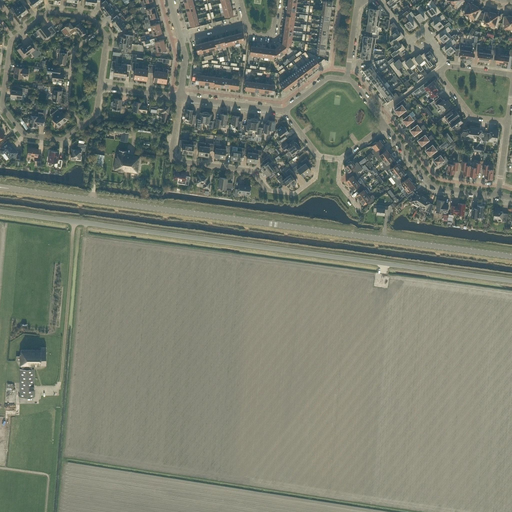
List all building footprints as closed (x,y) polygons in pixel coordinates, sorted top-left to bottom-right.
[(24,6),(27,4),(23,0),(19,0),(18,1),(21,5),(18,7),(24,14),(28,11),(24,6)] [(104,12),(111,6),(114,4),(110,0),(105,0),(104,1),(106,3),(100,7),(104,12)] [(392,2),(395,0),(394,0),(387,0),(388,1),(386,3),(390,8),(394,5),(392,2)] [(443,14),(434,2),(432,0),(430,0),(428,2),(432,7),(427,11),(429,12),(430,14),(432,16),(437,12),(438,14),(436,15),(438,17),(443,14)] [(464,0),(454,0),(452,3),(455,7),(455,6),(458,9),(465,0),(464,0)] [(472,3),(472,4),(468,2),(462,12),(465,13),(466,14),(465,15),(465,16),(465,17),(466,18),(467,18),(467,19),(469,16),(475,5),(472,3)] [(111,6),(104,12),(107,16),(112,12),(114,15),(119,11),(117,8),(116,7),(116,6),(114,4),(111,6)] [(369,14),(380,15),(381,15),(381,12),(385,10),(380,4),(376,8),(376,9),(370,8),(369,14)] [(149,8),(148,6),(148,5),(142,7),(140,7),(142,12),(146,11),(147,14),(156,12),(155,7),(149,8)] [(425,20),(429,17),(428,16),(426,14),(419,5),(416,7),(420,13),(415,16),(420,22),(424,18),(425,20)] [(478,8),(479,7),(475,5),(469,16),(474,18),(477,20),(477,19),(480,20),(483,13),(481,12),(482,10),(478,8)] [(19,18),(24,14),(18,7),(14,10),(12,7),(9,9),(13,14),(15,12),(19,18)] [(418,25),(412,17),(409,13),(407,10),(403,14),(405,16),(406,16),(410,21),(405,24),(409,30),(414,26),(415,28),(418,25)] [(490,12),(489,13),(485,11),(484,13),(483,13),(480,20),(482,21),(482,22),(485,23),(490,24),(493,13),(490,12)] [(114,20),(112,22),(115,27),(122,21),(125,19),(122,15),(120,12),(115,16),(113,18),(114,20)] [(152,18),(157,17),(156,12),(147,14),(148,17),(145,18),(145,19),(144,20),(145,23),(153,21),(152,18)] [(496,15),(496,14),(493,13),(490,24),(495,26),(497,27),(501,16),(496,15)] [(440,21),(445,17),(443,14),(438,17),(431,23),(433,26),(434,25),(438,30),(444,26),(440,21)] [(510,28),(511,16),(508,15),(508,17),(503,16),(502,27),(505,27),(510,28)] [(122,21),(115,27),(119,31),(124,27),(125,29),(130,26),(128,23),(126,25),(122,21)] [(154,24),(153,23),(153,21),(145,23),(145,27),(147,26),(148,28),(151,28),(151,30),(160,28),(159,23),(154,24)] [(70,22),(64,26),(65,27),(69,32),(74,28),(70,22)] [(65,27),(61,30),(65,35),(67,34),(68,36),(71,34),(75,31),(76,32),(77,31),(81,36),(86,32),(80,23),(74,27),(74,28),(69,32),(65,27)] [(47,29),(44,24),(44,25),(37,30),(37,31),(33,34),(36,37),(40,34),(43,39),(44,39),(43,38),(49,34),(50,36),(56,32),(51,26),(47,29)] [(379,26),(367,24),(367,30),(373,31),(372,34),(376,34),(376,35),(378,35),(379,26)] [(446,28),(436,35),(439,39),(440,38),(441,39),(444,42),(449,38),(451,37),(448,32),(451,29),(448,26),(446,28)] [(153,35),(162,33),(160,28),(151,30),(152,33),(149,34),(150,36),(153,35)] [(401,34),(399,32),(397,29),(391,33),(395,38),(390,42),(392,46),(393,45),(398,41),(405,36),(402,33),(401,34)] [(378,38),(378,35),(376,35),(376,34),(372,34),(370,33),(370,37),(364,36),(363,41),(375,43),(375,40),(376,40),(376,38),(378,38)] [(132,41),(133,35),(123,34),(123,37),(120,36),(120,37),(119,37),(118,41),(119,41),(119,42),(131,43),(132,41)] [(163,39),(157,41),(156,38),(150,39),(152,45),(155,44),(156,46),(165,44),(163,39)] [(456,42),(454,38),(452,40),(442,48),(444,51),(446,50),(449,55),(455,51),(451,46),(456,42)] [(466,59),(468,46),(465,45),(466,40),(465,39),(463,39),(461,38),(459,49),(462,49),(461,58),(466,59)] [(402,46),(401,44),(398,41),(393,45),(396,50),(391,54),(393,57),(406,48),(403,44),(402,46)] [(118,43),(117,47),(118,47),(122,48),(121,50),(121,51),(124,51),(131,52),(131,51),(131,48),(131,47),(131,46),(131,43),(119,42),(119,43),(118,43)] [(476,51),(476,49),(477,43),(472,42),(472,46),(468,46),(466,59),(472,60),(474,51),(476,51)] [(286,48),(287,46),(282,43),(278,46),(283,53),(287,50),(286,48)] [(23,45),(17,50),(23,58),(33,50),(36,54),(36,56),(40,57),(41,52),(37,47),(35,49),(30,44),(25,48),(23,45)] [(157,51),(166,49),(165,44),(156,46),(156,49),(153,50),(154,52),(157,51)] [(279,56),(283,53),(278,46),(274,49),(276,55),(278,54),(279,56)] [(63,53),(64,50),(57,49),(56,52),(60,53),(58,63),(65,64),(67,53),(63,53)] [(511,55),(511,49),(510,49),(509,55),(503,54),(502,64),(508,65),(509,56),(511,55)] [(429,60),(434,56),(430,51),(425,54),(424,53),(421,55),(424,60),(432,70),(436,67),(434,64),(433,65),(429,60)] [(373,54),(362,52),(361,58),(367,58),(367,60),(367,63),(374,61),(373,57),(373,54)] [(421,55),(420,54),(415,58),(414,57),(411,59),(415,64),(414,64),(424,76),(427,74),(420,64),(424,60),(421,55)] [(315,67),(319,64),(314,57),(310,60),(315,67)] [(393,61),(395,60),(392,58),(388,61),(389,63),(399,76),(402,74),(398,68),(403,65),(401,63),(399,59),(394,63),(393,61)] [(411,59),(410,58),(406,62),(405,60),(401,63),(403,65),(411,75),(414,72),(410,67),(414,64),(415,64),(411,59)] [(311,70),(315,67),(310,60),(306,63),(311,70)] [(115,66),(116,61),(112,61),(111,68),(114,69),(113,75),(120,76),(121,67),(115,66)] [(375,66),(374,61),(367,63),(368,66),(369,67),(364,71),(368,75),(377,68),(375,66)] [(137,68),(138,63),(132,62),(131,70),(135,70),(134,78),(140,79),(142,69),(137,68)] [(308,73),(311,70),(306,63),(302,66),(308,73)] [(130,71),(131,65),(125,64),(124,67),(121,67),(120,76),(126,77),(127,70),(130,71)] [(151,73),(152,65),(148,64),(148,66),(146,66),(146,69),(142,69),(140,79),(147,80),(148,72),(151,73)] [(155,67),(156,65),(152,65),(151,73),(154,73),(153,81),(160,82),(161,71),(157,71),(157,68),(155,67)] [(59,72),(59,68),(48,66),(47,73),(53,74),(52,81),(52,80),(52,81),(63,82),(62,82),(64,73),(59,72)] [(304,76),(308,73),(302,66),(298,69),(304,76)] [(23,69),(24,68),(15,67),(14,77),(22,78),(23,76),(28,76),(28,70),(23,69)] [(380,73),(377,68),(368,75),(368,76),(368,75),(371,79),(378,74),(380,73)] [(166,83),(168,69),(166,69),(165,72),(161,71),(160,82),(166,83)] [(300,79),(304,76),(298,69),(295,72),(300,79)] [(193,71),(192,80),(195,81),(195,83),(200,84),(201,75),(196,74),(196,72),(193,71)] [(296,82),(300,79),(295,72),(291,75),(296,82)] [(375,84),(381,79),(378,74),(371,79),(375,84)] [(292,85),(296,82),(291,75),(287,78),(292,85)] [(378,88),(385,83),(387,82),(383,77),(381,79),(375,84),(378,88)] [(289,88),(292,85),(287,78),(283,81),(289,88)] [(285,91),(289,88),(283,81),(279,84),(285,91)] [(434,84),(435,83),(433,81),(427,85),(425,83),(419,87),(423,92),(426,90),(428,92),(436,86),(434,84)] [(381,92),(388,87),(385,83),(378,88),(381,92)] [(58,90),(58,87),(51,86),(50,92),(53,93),(52,100),(53,100),(53,101),(54,102),(56,102),(57,101),(60,101),(62,91),(58,90)] [(390,86),(388,87),(381,92),(384,96),(384,97),(391,92),(393,90),(390,86)] [(428,93),(426,94),(428,97),(427,98),(431,103),(437,98),(435,95),(437,94),(441,91),(439,88),(438,89),(436,86),(428,92),(428,93)] [(25,91),(25,88),(19,87),(19,90),(11,89),(10,97),(16,98),(16,99),(21,100),(20,100),(21,91),(25,91)] [(396,92),(393,94),(391,92),(384,97),(387,101),(392,98),(394,100),(399,96),(396,92)] [(444,99),(443,100),(441,97),(435,102),(437,105),(436,105),(439,108),(440,107),(443,110),(444,109),(445,109),(448,107),(448,106),(451,104),(448,100),(446,101),(444,99)] [(121,106),(122,100),(114,98),(112,108),(121,109),(120,112),(124,113),(125,106),(121,106)] [(404,106),(408,104),(404,99),(396,105),(398,107),(394,110),(396,113),(397,112),(399,115),(406,109),(404,106)] [(142,105),(142,102),(134,101),(133,111),(141,112),(146,112),(147,105),(143,105),(142,105)] [(168,113),(169,106),(162,105),(162,106),(157,105),(157,107),(151,106),(150,112),(156,113),(157,109),(161,109),(161,112),(164,113),(163,122),(166,122),(167,113),(168,113)] [(62,111),(60,112),(58,109),(51,114),(53,118),(52,118),(56,123),(55,124),(58,128),(63,125),(62,124),(68,119),(62,111)] [(185,118),(185,122),(189,122),(195,123),(195,119),(196,114),(193,114),(193,110),(186,109),(185,118)] [(447,117),(445,119),(449,124),(450,123),(451,122),(451,123),(459,117),(460,116),(456,111),(452,114),(451,111),(446,115),(447,117)] [(28,118),(28,122),(30,122),(29,126),(37,127),(37,124),(43,125),(44,119),(47,119),(48,113),(43,112),(39,112),(38,116),(31,115),(30,118),(28,118)] [(204,123),(206,112),(202,112),(202,113),(200,113),(199,119),(196,119),(196,126),(201,127),(202,123),(204,123)] [(206,112),(204,123),(207,124),(207,127),(213,127),(213,121),(210,121),(211,114),(209,114),(209,113),(206,112)] [(225,127),(227,115),(220,114),(220,119),(217,119),(216,126),(225,127)] [(414,115),(412,117),(410,114),(403,119),(405,122),(404,123),(406,126),(410,122),(412,125),(418,120),(414,115)] [(239,120),(239,116),(233,116),(232,124),(236,125),(235,128),(241,129),(242,121),(239,120)] [(463,122),(459,117),(451,123),(451,122),(450,123),(458,133),(461,128),(459,125),(463,122)] [(252,132),(252,130),(254,118),(250,118),(250,119),(248,119),(247,125),(244,125),(244,131),(252,132)] [(254,118),(252,130),(255,130),(255,133),(260,134),(261,127),(258,127),(259,120),(257,120),(257,119),(254,118)] [(274,130),(275,121),(268,120),(268,124),(265,124),(263,132),(269,133),(270,129),(274,130)] [(424,124),(420,127),(418,124),(411,130),(413,133),(412,133),(414,136),(419,132),(421,134),(427,129),(424,124)] [(281,126),(276,130),(278,132),(277,132),(280,135),(278,137),(281,141),(286,137),(284,135),(288,132),(284,127),(283,128),(281,126)] [(474,137),(475,127),(470,126),(470,129),(467,129),(467,130),(463,129),(461,132),(460,139),(466,139),(466,138),(470,138),(470,136),(474,137)] [(479,130),(480,127),(475,127),(474,137),(477,137),(477,139),(481,140),(485,140),(486,133),(482,132),(482,131),(479,130)] [(498,134),(498,130),(493,129),(493,132),(490,132),(490,133),(487,133),(486,140),(489,141),(493,142),(493,140),(497,140),(497,138),(498,138),(499,134),(498,134)] [(431,134),(428,137),(425,134),(418,140),(421,143),(419,143),(421,146),(425,143),(427,145),(435,139),(431,134)] [(185,143),(186,140),(180,139),(179,145),(183,146),(182,153),(184,153),(186,154),(186,153),(187,153),(188,144),(185,143)] [(381,140),(380,140),(379,140),(380,140),(377,142),(375,142),(373,144),(373,145),(372,145),(372,146),(374,149),(372,151),(375,155),(381,150),(379,148),(383,145),(384,145),(383,144),(383,143),(381,140)] [(12,145),(11,145),(8,141),(2,146),(2,147),(0,149),(2,153),(5,152),(7,155),(6,155),(7,155),(9,158),(11,157),(12,158),(20,159),(21,152),(17,152),(13,147),(13,146),(12,145)] [(196,148),(197,142),(192,141),(191,144),(188,144),(187,153),(192,154),(193,147),(196,148)] [(295,142),(294,142),(293,141),(288,145),(286,142),(281,146),(284,150),(287,149),(288,151),(298,144),(297,144),(295,142)] [(197,142),(196,148),(199,148),(199,150),(198,155),(203,155),(204,146),(205,143),(197,142)] [(85,151),(86,144),(79,143),(78,149),(75,149),(71,152),(71,158),(76,159),(75,160),(81,160),(81,156),(80,156),(81,150),(85,151)] [(212,150),(213,144),(208,143),(207,146),(204,146),(203,155),(208,156),(209,149),(212,150)] [(218,148),(218,144),(213,144),(212,150),(215,150),(214,157),(219,158),(221,148),(218,148)] [(288,151),(286,153),(288,155),(289,156),(291,159),(296,156),(295,153),(300,149),(299,148),(299,147),(298,144),(288,151)] [(437,146),(435,147),(433,144),(426,150),(428,153),(427,154),(429,156),(433,153),(435,155),(441,150),(437,146)] [(228,152),(229,146),(224,145),(223,149),(221,148),(219,158),(224,158),(225,152),(228,152)] [(235,160),(237,151),(237,147),(229,146),(228,152),(231,152),(230,159),(235,160)] [(244,154),(245,148),(237,147),(237,151),(235,160),(241,160),(242,154),(244,154)] [(38,154),(38,149),(28,148),(27,157),(28,155),(35,156),(34,160),(40,161),(41,154),(38,154)] [(250,152),(250,149),(245,148),(244,154),(247,154),(246,161),(252,162),(253,153),(250,152)] [(389,150),(388,150),(387,149),(387,150),(383,153),(381,150),(375,155),(378,159),(381,158),(383,160),(391,154),(390,154),(390,152),(389,150)] [(50,151),(50,150),(48,161),(55,162),(54,166),(61,167),(62,160),(58,159),(59,152),(58,152),(50,151)] [(125,155),(126,151),(119,150),(118,153),(117,153),(117,158),(115,158),(114,170),(137,173),(140,157),(125,155)] [(261,156),(261,150),(256,150),(256,153),(253,153),(252,162),(257,163),(258,156),(261,156)] [(104,155),(94,153),(92,165),(103,167),(104,155)] [(392,155),(391,154),(383,160),(385,163),(382,165),(385,169),(392,164),(390,162),(394,159),(394,158),(394,157),(392,155)] [(445,156),(443,157),(441,155),(434,160),(436,163),(435,164),(437,166),(442,162),(444,164),(449,161),(445,156)] [(269,163),(272,161),(269,157),(264,160),(266,163),(260,167),(263,171),(271,165),(269,163)] [(307,165),(310,163),(306,158),(301,162),(303,164),(301,166),(307,174),(311,170),(307,165)] [(355,163),(353,161),(353,160),(352,161),(351,161),(348,163),(348,164),(345,166),(345,167),(345,168),(347,171),(348,171),(349,171),(353,168),(354,170),(361,166),(358,162),(355,163)] [(458,168),(459,162),(453,161),(453,164),(449,164),(448,173),(454,173),(455,168),(458,168)] [(468,165),(468,162),(462,162),(461,168),(464,168),(464,174),(470,174),(470,175),(471,167),(471,166),(468,165)] [(480,172),(481,163),(475,162),(475,167),(471,167),(470,175),(470,174),(470,176),(476,176),(477,172),(480,172)] [(399,164),(398,164),(398,163),(397,163),(398,164),(394,167),(392,164),(385,169),(389,173),(391,172),(393,174),(401,168),(401,167),(399,164)] [(275,166),(273,168),(271,165),(263,171),(267,175),(272,171),(274,173),(279,170),(275,166)] [(301,166),(299,168),(297,165),(292,168),(296,173),(298,171),(302,177),(307,174),(301,166)] [(489,169),(490,165),(484,165),(483,172),(486,172),(485,178),(488,178),(488,179),(492,180),(493,176),(492,176),(493,170),(489,169)] [(357,173),(363,168),(361,166),(354,170),(356,173),(353,175),(346,180),(346,181),(346,182),(348,185),(349,185),(358,179),(356,177),(358,174),(357,173)] [(294,174),(291,170),(289,168),(285,171),(288,175),(286,177),(292,185),(296,182),(292,176),(294,174)] [(393,174),(391,176),(396,183),(402,178),(401,176),(402,175),(405,173),(405,172),(405,171),(403,169),(402,168),(401,168),(393,174)] [(186,176),(186,173),(174,171),(173,180),(185,181),(185,184),(188,185),(189,176),(186,176)] [(207,181),(208,176),(198,174),(197,183),(204,183),(203,187),(209,188),(210,182),(207,181)] [(286,177),(284,179),(281,175),(276,178),(281,184),(284,182),(288,188),(292,185),(286,177)] [(227,183),(227,178),(220,177),(218,187),(226,188),(225,190),(231,191),(232,183),(229,182),(229,183),(227,183)] [(358,179),(349,185),(350,186),(350,187),(352,189),(353,189),(353,190),(357,187),(359,189),(365,184),(362,180),(360,177),(358,179)] [(410,178),(409,178),(408,177),(408,178),(404,181),(402,178),(396,183),(399,187),(402,186),(404,188),(412,182),(412,181),(410,178)] [(413,183),(412,183),(412,182),(404,188),(406,191),(404,193),(407,197),(413,193),(411,190),(415,187),(416,187),(415,186),(415,185),(413,183)] [(371,191),(365,184),(359,189),(361,191),(357,195),(357,194),(356,195),(357,195),(357,196),(359,199),(360,199),(368,193),(371,191)] [(249,194),(250,186),(239,185),(238,189),(235,189),(234,196),(238,196),(238,193),(245,193),(245,194),(245,195),(247,195),(248,195),(248,194),(249,194)] [(417,195),(416,195),(414,192),(413,193),(407,197),(409,200),(412,202),(418,206),(425,196),(421,193),(419,196),(417,194),(417,195)] [(373,194),(370,196),(368,193),(360,199),(361,200),(360,201),(362,203),(363,204),(364,204),(368,201),(370,203),(376,199),(373,194)] [(428,201),(429,199),(425,196),(418,206),(425,210),(428,212),(431,213),(433,204),(430,203),(430,202),(428,201)] [(445,204),(445,201),(438,200),(436,210),(444,211),(443,212),(447,213),(448,204),(445,204)] [(464,214),(466,204),(459,203),(458,206),(452,205),(451,212),(457,213),(464,214)] [(388,210),(388,206),(375,204),(374,210),(377,211),(377,214),(385,215),(385,209),(388,210)] [(483,217),(485,206),(477,205),(477,208),(473,208),(471,217),(478,218),(478,216),(483,217)] [(500,211),(500,208),(495,208),(495,211),(492,211),(492,216),(494,216),(494,218),(498,218),(498,220),(502,221),(502,220),(507,221),(508,214),(503,213),(503,211),(500,211)] [(40,350),(21,350),(20,354),(20,356),(16,356),(16,361),(20,361),(20,366),(22,366),(22,369),(20,369),(20,397),(34,397),(34,369),(32,369),(32,366),(41,366),(41,365),(46,365),(46,347),(40,347),(40,350)]
